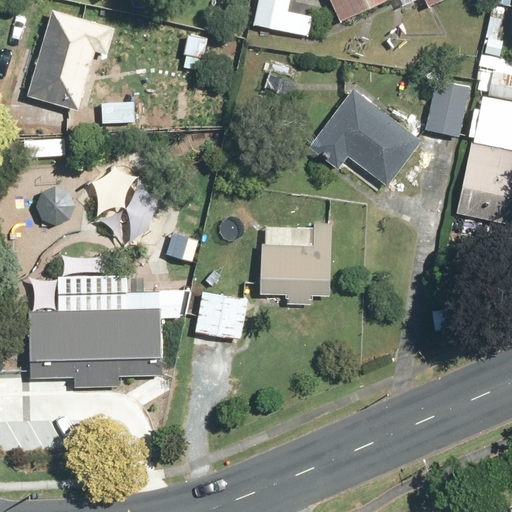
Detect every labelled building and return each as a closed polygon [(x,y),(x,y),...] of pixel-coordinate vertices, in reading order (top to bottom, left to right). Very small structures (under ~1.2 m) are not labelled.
[(287,0),(253,0),(249,27),(303,37),(307,17),(285,13),(287,0)] [(322,0),(332,23),(389,0),(391,0),(394,7),(409,0),(420,0),(422,5),(433,0),(322,0)] [(109,26),(45,7),(19,96),(67,110),(83,57),(99,61),(109,26)] [(206,34),(183,34),(182,65),(205,66),(206,34)] [(471,84),(433,77),(422,132),(460,140),(471,84)] [(415,144),(348,84),(295,144),(335,179),(348,164),(376,188),(415,144)] [(511,94),(481,89),(474,135),(511,141),(511,138),(511,94)] [(131,99),(95,101),(96,126),(132,124),(131,99)] [(511,208),(511,152),(470,141),(450,213),(506,229),(511,208)] [(53,233),(56,235),(58,236),(59,237),(63,238),(67,238),(70,238),(74,237),(77,236),(80,234),(83,231),(85,228),(87,225),(88,222),(88,218),(88,214),(87,211),(86,207),(84,204),(81,202),(78,199),(75,198),(72,197),(68,196),(64,196),(61,197),(57,199),(54,201),(51,203),(49,206),(48,209),(47,213),(46,217),(46,220),(47,224),(49,227),(51,230),(53,233)] [(308,224),(259,221),(253,297),(279,299),(278,306),(305,308),(306,294),(324,295),(330,222),(308,220),(308,224)] [(197,237),(171,229),(162,258),(189,266),(197,237)] [(244,297),(201,290),(193,332),(237,340),(244,297)] [(159,310),(21,312),(22,383),(159,382),(159,310)]
